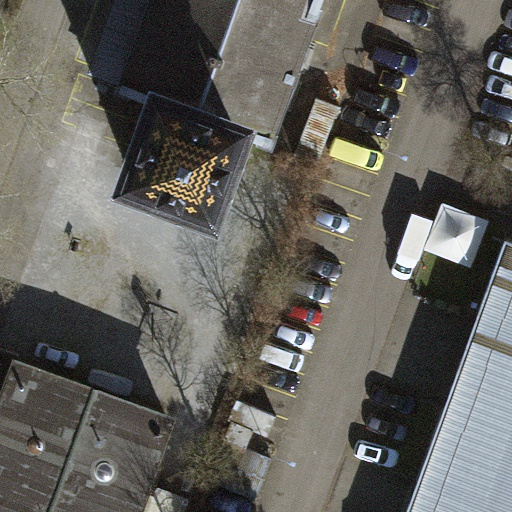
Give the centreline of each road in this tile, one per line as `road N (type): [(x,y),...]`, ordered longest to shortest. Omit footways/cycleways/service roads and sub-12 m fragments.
road 1 (unclassified): [(291,511),(478,0)]
road 2 (unclassified): [(0,118),(46,0)]
